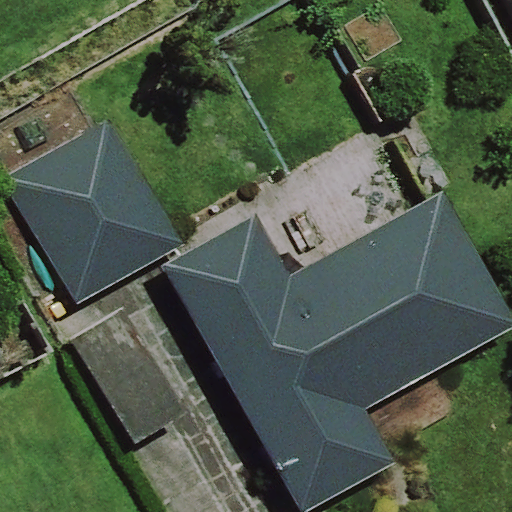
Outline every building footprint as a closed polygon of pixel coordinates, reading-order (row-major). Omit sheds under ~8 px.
[(511,0),(492,0),(511,35),(511,0)] [(102,125),(0,176),(0,186),(64,311),(170,257),(102,125)] [(497,342),(422,204),(271,285),(239,226),(144,276),(271,511),(309,511),(375,477),(345,423),(497,342)] [(168,428),(107,316),(55,345),(116,457),(168,428)] [(0,379),(12,372),(0,351),(0,379)]
